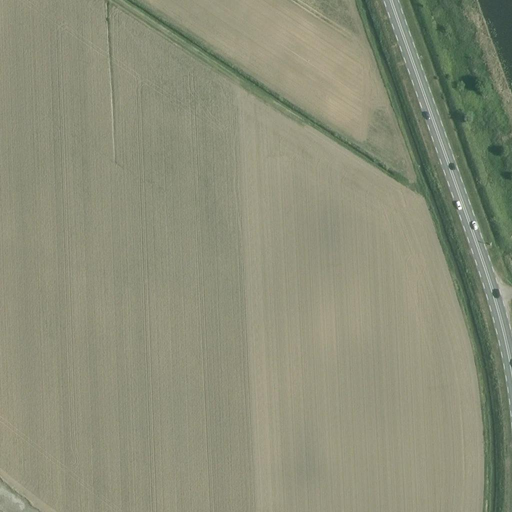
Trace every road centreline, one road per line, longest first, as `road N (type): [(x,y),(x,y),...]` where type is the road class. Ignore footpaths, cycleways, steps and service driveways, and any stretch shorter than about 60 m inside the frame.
road 1 (primary): [(511,373),(494,298),(390,0)]
road 2 (track): [(110,0),(304,127)]
